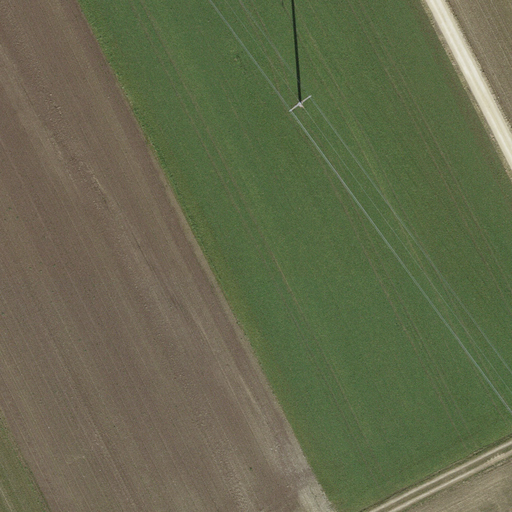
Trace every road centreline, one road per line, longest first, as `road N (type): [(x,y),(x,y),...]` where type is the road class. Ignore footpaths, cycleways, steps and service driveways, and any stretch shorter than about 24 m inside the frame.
road 1 (track): [(511,150),(435,0)]
road 2 (track): [(391,511),(511,451)]
